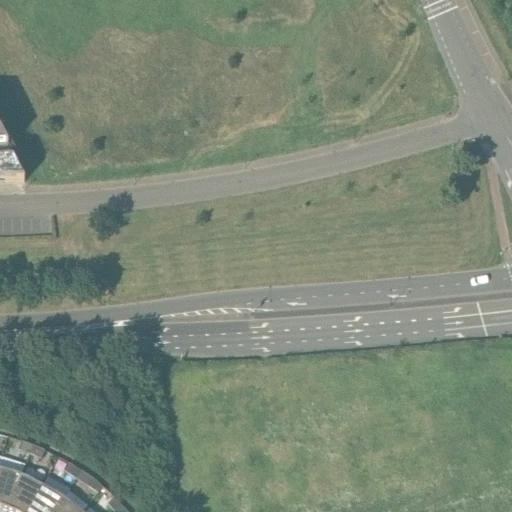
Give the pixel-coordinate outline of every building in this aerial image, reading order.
[(0,184),(8,185),(24,184),(0,136),(0,184)] [(20,452),(31,457),(34,449),(23,444),(20,452)] [(31,457),(42,461),(45,453),(34,449),(31,457)] [(77,481),(82,473),(70,466),(65,474),(77,481)] [(0,509),(5,511),(18,478),(13,476),(0,472),(0,509)] [(88,493),(94,484),(83,476),(77,485),(88,493)] [(5,511),(29,511),(41,489),(29,482),(18,478),(5,511)] [(55,511),(63,501),(56,496),(41,489),(29,511),(55,511)] [(82,511),(87,507),(69,493),(63,501),(55,511),(82,511)] [(113,511),(118,511),(123,508),(114,500),(108,507),(113,511)]
